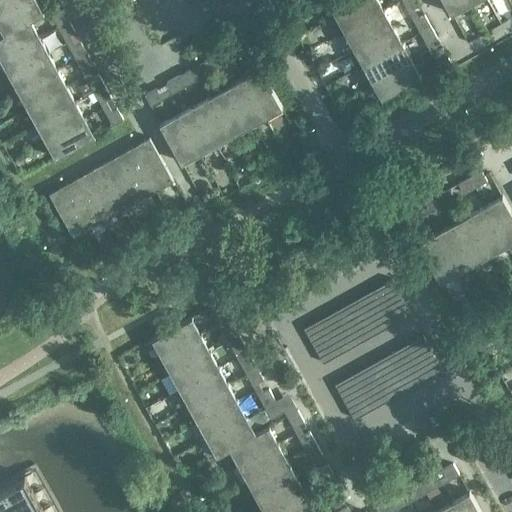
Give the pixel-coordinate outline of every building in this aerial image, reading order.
[(32,19),(45,12),(44,11),(42,12),(35,0),(24,0),(0,13),(0,20),(6,32),(30,19),(30,20),(32,19)] [(0,0),(0,13),(24,0),(0,0)] [(330,0),(338,13),(362,0),(330,0)] [(347,30),(383,10),(377,0),(362,0),(338,13),(347,30)] [(420,5),(416,0),(403,0),(409,11),(420,5)] [(468,2),(466,0),(444,0),(452,13),(453,13),(452,11),(468,2)] [(69,19),(62,8),(52,14),(58,25),(69,19)] [(356,46),(392,26),(383,10),(347,30),(356,46)] [(431,26),(425,15),(414,20),(421,32),(431,26)] [(39,36),(30,20),(30,19),(6,32),(4,33),(0,35),(0,51),(3,56),(39,36)] [(75,31),(72,26),(69,19),(58,25),(65,37),(75,31)] [(365,63),(402,43),(392,26),(356,46),(365,63)] [(438,38),(431,26),(421,32),(427,44),(438,38)] [(12,73),(48,53),(39,36),(3,56),(12,73)] [(250,50),(244,39),(233,46),(239,56),(250,50)] [(87,52),(81,41),(70,47),(77,58),(87,52)] [(374,79),(411,59),(402,43),(365,63),(374,79)] [(450,59),(443,48),(433,53),(439,65),(450,59)] [(229,62),(226,56),(223,51),(211,57),(217,68),(229,62)] [(93,64),(87,52),(77,58),(83,70),(93,64)] [(21,89),(57,69),(48,53),(12,73),(21,89)] [(217,68),(211,57),(200,64),(206,74),(217,68)] [(382,98),(422,75),(421,74),(420,75),(411,59),(374,79),(383,95),(381,96),(382,98)] [(283,107),(261,67),(259,68),(260,69),(244,78),(264,115),(280,106),(281,107),(283,107)] [(30,106),(66,86),(57,69),(21,89),(30,106)] [(196,80),(193,75),(190,69),(178,76),(184,86),(196,80)] [(105,85),(99,74),(88,80),(95,91),(105,85)] [(184,86),(178,76),(167,82),(173,93),(184,86)] [(264,115),(244,78),(228,87),(248,124),(264,115)] [(112,97),(105,85),(95,91),(101,103),(112,97)] [(39,122),(75,102),(66,86),(30,106),(39,122)] [(248,124),(228,87),(211,97),(231,133),(248,124)] [(163,98),(160,93),(157,88),(145,94),(151,105),(163,98)] [(231,133),(211,97),(195,106),(215,142),(231,133)] [(48,139),(84,119),(75,102),(39,122),(48,139)] [(215,142),(195,106),(179,115),(199,151),(215,142)] [(124,119),(117,107),(107,113),(113,124),(124,119)] [(199,151),(179,115),(162,124),(161,122),(160,123),(182,162),(183,162),(182,160),(199,151)] [(56,157),(96,135),(95,134),(93,135),(84,119),(48,139),(57,155),(55,156),(56,157)] [(174,181),(158,152),(150,137),(149,138),(150,139),(117,157),(128,177),(145,168),(156,188),(172,180),(173,181),(174,181)] [(156,188),(145,168),(128,177),(117,157),(101,166),(123,207),(156,188)] [(123,207),(101,166),(84,175),(106,216),(123,207)] [(487,180),(484,175),(481,170),(470,176),(476,187),(487,180)] [(106,216),(84,175),(68,185),(90,225),(106,216)] [(476,187),(470,176),(458,182),(464,193),(476,187)] [(90,225),(68,185),(51,194),(50,192),(49,192),(73,236),(75,236),(74,234),(90,225)] [(454,198),(451,193),(448,188),(437,194),(443,205),(454,198)] [(443,205),(437,194),(425,201),(431,211),(443,205)] [(511,211),(503,194),(502,195),(502,197),(486,206),(506,242),(511,239),(511,211)] [(421,217),(418,211),(416,206),(404,213),(410,223),(421,217)] [(506,242),(486,206),(470,215),(490,251),(506,242)] [(490,251),(470,215),(453,224),(474,260),(490,251)] [(474,260),(453,224),(437,233),(457,269),(474,260)] [(371,251),(361,233),(350,239),(354,247),(360,257),(371,251)] [(457,269),(437,233),(421,242),(420,240),(419,241),(441,281),(442,280),(441,278),(457,269)] [(303,328),(322,362),(412,313),(392,278),(303,328)] [(227,313),(221,302),(221,301),(210,307),(217,319),(227,313)] [(164,354),(200,334),(191,318),(193,317),(193,316),(153,338),(153,339),(155,338),(164,354)] [(239,334),(233,323),(222,329),(229,340),(239,334)] [(173,371),(209,351),(200,334),(164,354),(173,371)] [(246,346),(239,334),(229,340),(235,352),(246,346)] [(335,384),(354,418),(443,369),(424,334),(335,384)] [(182,387),(219,367),(209,351),(173,371),(182,387)] [(257,367),(251,356),(241,361),(247,373),(257,367)] [(191,404),(228,384),(219,367),(182,387),(191,404)] [(264,379),(257,367),(247,373),(253,385),(264,379)] [(200,420),(237,400),(228,384),(191,404),(200,420)] [(276,400),(269,389),(259,394),(265,406),(276,400)] [(210,437),(246,417),(237,400),(200,420),(210,437)] [(282,412),(276,400),(265,406),(270,414),(271,417),(282,412)] [(304,421),(298,410),(287,415),(294,427),(304,421)] [(255,433),(246,417),(210,437),(218,452),(216,453),(217,455),(230,447),(230,448),(232,446),(255,433)] [(241,463),(278,443),(269,427),(270,426),(270,424),(257,432),(256,432),(255,433),(232,446),(241,463)] [(316,443),(310,431),(299,437),(306,449),(316,443)] [(250,479),(287,459),(278,443),(241,463),(250,479)] [(323,454),(316,443),(306,449),(312,460),(323,454)] [(259,496),(296,476),(287,459),(250,479),(259,496)] [(459,474),(454,463),(442,470),(448,480),(459,474)] [(334,476),(328,464),(318,470),(324,481),(334,476)] [(25,475),(0,488),(0,511),(34,492),(25,475)] [(438,486),(435,480),(432,475),(421,481),(426,492),(438,486)] [(268,511),(305,492),(296,476),(259,496),(268,511)] [(341,487),(334,476),(324,481),(330,493),(341,487)] [(426,492),(421,481),(409,488),(415,498),(426,492)] [(481,511),(470,491),(468,491),(469,493),(453,502),(458,511),(481,511)] [(34,492),(0,511),(37,511),(43,509),(34,492)] [(309,511),(316,508),(316,507),(314,508),(305,492),(268,511),(309,511)] [(405,504),(402,499),(399,493),(388,500),(393,510),(405,504)] [(393,510),(388,500),(376,506),(379,511),(390,511),(393,510)] [(458,511),(453,502),(437,511),(458,511)]
